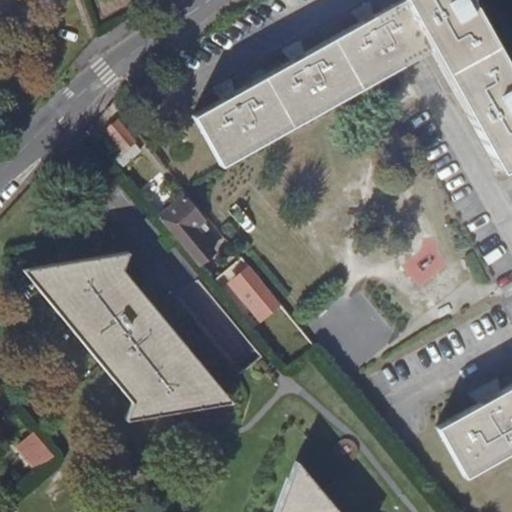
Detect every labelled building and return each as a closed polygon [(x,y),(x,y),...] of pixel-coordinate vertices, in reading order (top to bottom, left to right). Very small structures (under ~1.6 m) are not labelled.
[(192,115),(219,164),(414,55),(428,48),(496,169),(511,159),(511,77),(511,78),(470,6),(477,2),(475,0),(397,0),(386,6),(371,14),(368,8),(356,15),(360,21),(301,53),(298,47),(286,53),(290,60),(232,92),(229,85),(217,92),(221,99),(192,115)] [(118,121),(106,131),(123,151),(112,160),(119,169),(140,151),(134,142),(135,141),(118,121)] [(202,220),(183,197),(158,218),(197,264),(216,249),(196,225),(202,220)] [(112,254),(34,266),(37,281),(34,284),(137,408),(138,416),(215,403),(213,389),(217,386),(113,261),(112,254)] [(276,302),(249,270),(231,283),(258,316),(276,302)] [(435,427),(463,475),(511,447),(511,384),(497,392),(493,385),(474,396),(478,403),(435,427)] [(50,454),(32,433),(16,447),(35,468),(50,454)] [(334,511),(323,499),(301,472),(290,482),(285,480),(272,511),(334,511)]
